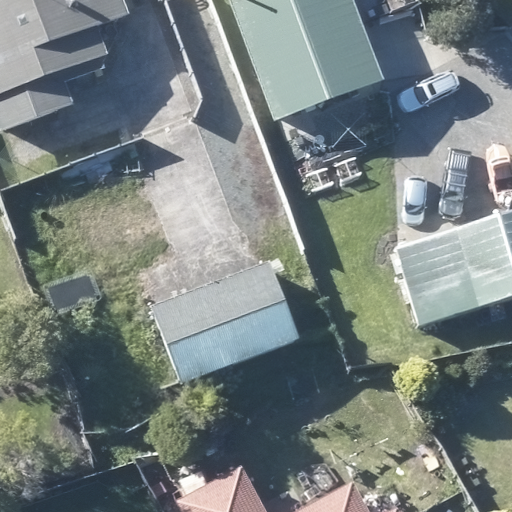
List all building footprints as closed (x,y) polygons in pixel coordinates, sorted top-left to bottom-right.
[(97,28),(116,20),(125,17),(118,0),(0,0),(0,145),(17,190),(34,184),(28,171),(47,165),(27,114),(18,89),(44,78),(50,91),(104,70),(100,57),(107,54),(97,28)] [(227,0),(273,122),(383,81),(362,24),(352,0),(227,0)] [(511,212),(400,246),(393,248),(417,323),(511,294),(511,212)] [(252,268),(151,308),(181,384),(298,338),(268,261),(252,268)] [(398,511),(396,507),(387,511),(367,511),(351,482),(305,506),(293,485),(260,504),(239,466),(175,500),(180,511),(398,511)]
